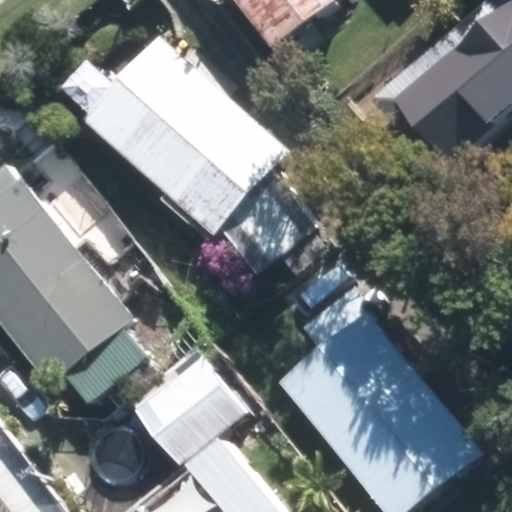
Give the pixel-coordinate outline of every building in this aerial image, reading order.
[(235,0),(281,57),(350,3),(348,0),(235,0)] [(511,0),(507,0),(382,108),(451,188),(511,135),(511,0)] [(313,242),(274,188),(295,158),(172,46),(96,128),(225,246),(232,238),(267,280),(313,242)] [(32,159),(0,185),(0,323),(13,312),(74,387),(85,378),(114,413),(176,362),(149,329),(163,318),(32,159)] [(384,511),(424,511),(491,460),(361,297),(313,336),(331,358),(289,391),(384,511)] [(228,440),(266,410),(219,351),(140,413),(187,472),(228,440)] [(301,511),(250,446),(164,511),(301,511)] [(25,511),(15,498),(0,508),(0,511),(25,511)]
